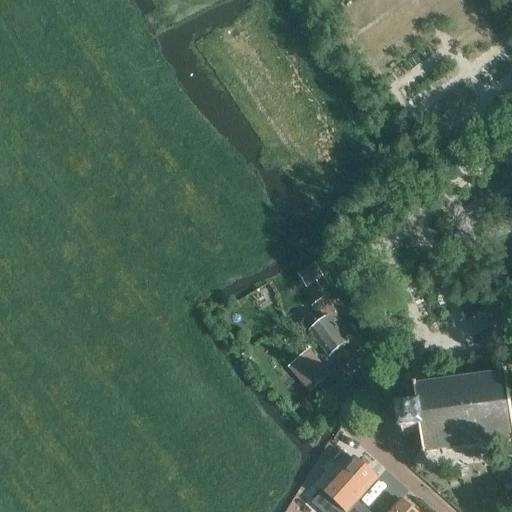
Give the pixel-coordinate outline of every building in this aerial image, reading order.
[(413,149),(417,164),(429,161),(425,146),(413,149)] [(315,264),(297,275),(306,289),(316,282),(321,290),(328,286),(315,264)] [(328,296),(318,303),(311,309),(322,323),(308,334),(327,360),(346,345),(332,327),(344,317),(328,296)] [(309,350),(288,368),(310,393),(331,376),(309,350)] [(397,417),(396,417),(396,419),(398,419),(400,433),(398,434),(398,435),(400,435),(400,436),(401,436),(401,438),(403,438),(403,436),(419,433),(422,454),(420,454),(421,456),(422,456),(423,457),(424,457),(424,458),(426,458),(425,456),(441,454),(441,456),(443,455),(443,454),(458,451),(459,453),(460,453),(460,451),(476,449),(476,450),(478,450),(478,448),(494,446),(494,448),(496,447),(495,446),(511,443),(511,424),(511,423),(511,420),(509,399),(510,399),(510,397),(508,398),(508,396),(505,379),(507,379),(507,377),(505,377),(505,376),(504,376),(503,375),(502,375),(502,377),(486,379),(486,377),(484,378),(484,379),(469,382),(468,380),(466,380),(467,382),(451,384),(451,383),(449,383),(449,385),(433,387),(433,385),(431,386),(431,387),(415,390),(415,388),(413,388),(414,390),(413,390),(413,391),(411,391),(411,393),(413,393),(413,394),(399,397),(402,415),(400,416),(400,414),(398,414),(398,416),(397,416),(397,417)] [(354,458),(312,504),(320,511),(368,511),(363,507),(357,502),(366,492),(377,480),(354,458)] [(366,492),(357,502),(363,507),(368,511),(376,502),(366,492)] [(413,511),(400,500),(389,511),(413,511)]
